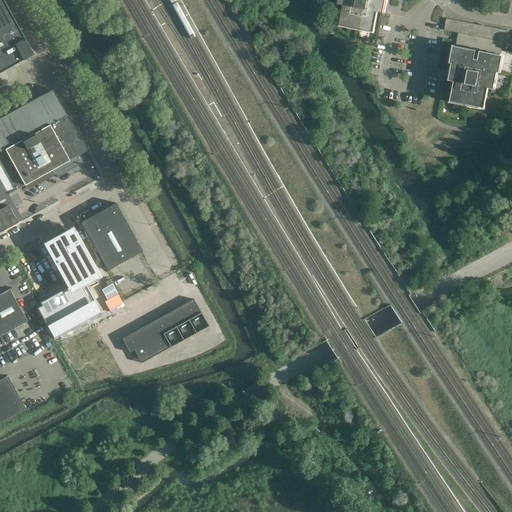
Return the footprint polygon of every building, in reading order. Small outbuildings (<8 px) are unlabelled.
[(0,0),(0,72),(23,60),(24,61),(33,56),(32,55),(32,54),(2,0),(0,0)] [(340,0),(340,4),(344,5),(340,22),(341,22),(340,25),(349,26),(349,24),(365,28),(365,30),(374,32),(374,29),(374,30),(378,12),(381,12),(383,4),(385,4),(385,0),(340,0)] [(447,19),(444,31),(458,33),(456,46),(454,46),(452,55),(454,55),(451,72),(452,72),(451,81),(454,81),(451,99),(451,101),(459,103),(460,101),(476,104),(475,106),(484,108),(485,106),(489,88),(492,89),(494,80),(496,81),(499,64),(501,64),(503,56),(501,55),(503,42),(505,43),(508,31),(484,26),(479,51),(480,51),(478,63),(474,62),(476,50),(477,50),(482,26),(447,19)] [(0,180),(8,195),(25,185),(26,188),(34,183),(36,185),(53,176),(51,171),(87,151),(67,115),(52,90),(0,118),(0,180)] [(7,195),(8,195),(0,180),(0,232),(18,223),(17,223),(21,220),(7,195)] [(142,251),(115,203),(80,222),(107,271),(141,252),(142,251)] [(73,227),(42,244),(70,294),(100,277),(73,227)] [(0,335),(27,321),(9,289),(0,294),(0,335)] [(141,364),(208,327),(193,300),(122,339),(129,353),(134,351),(141,364)] [(0,380),(0,422),(26,408),(26,407),(23,409),(6,378),(8,376),(0,380)]
